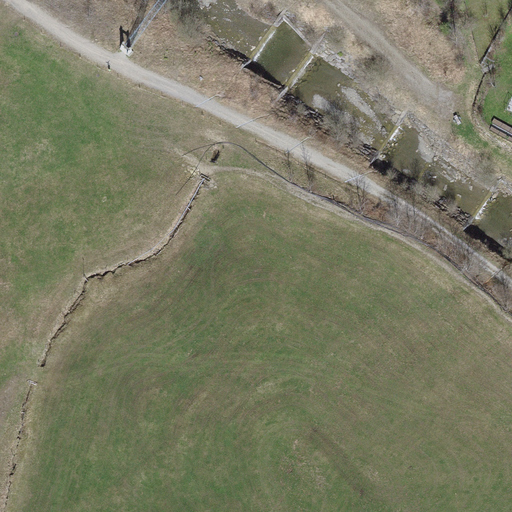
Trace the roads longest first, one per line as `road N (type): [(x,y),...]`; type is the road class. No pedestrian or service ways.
road 1 (track): [(10,0),(117,63),(385,195),(511,289)]
road 2 (track): [(440,112),(328,0)]
